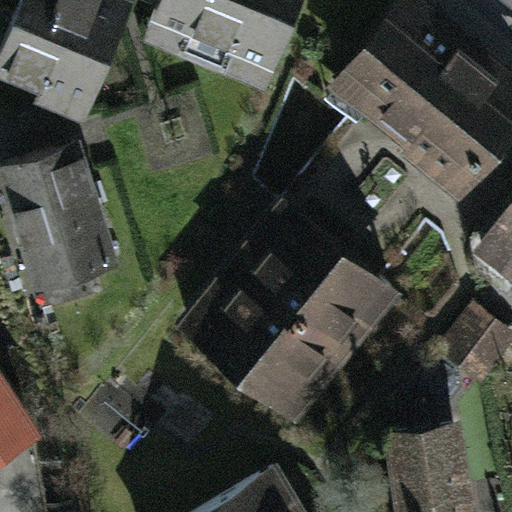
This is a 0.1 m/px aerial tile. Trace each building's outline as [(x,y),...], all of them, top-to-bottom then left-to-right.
[(128,0),(23,0),(0,56),(0,74),(83,109),(128,0)] [(158,0),(143,40),(263,90),(297,0),(158,0)] [(511,136),(511,96),(406,0),(398,0),(317,88),(447,207),(511,136)] [(74,140),(0,164),(0,171),(37,281),(113,255),(74,140)] [(511,205),(469,263),(511,295),(511,205)] [(390,309),(264,210),(162,338),(289,437),(390,309)] [(511,360),(511,350),(476,322),(442,364),(483,396),(511,360)] [(0,458),(35,437),(0,381),(0,458)] [(472,511),(465,430),(377,437),(383,511),(472,511)] [(293,511),(277,486),(235,511),(293,511)]
